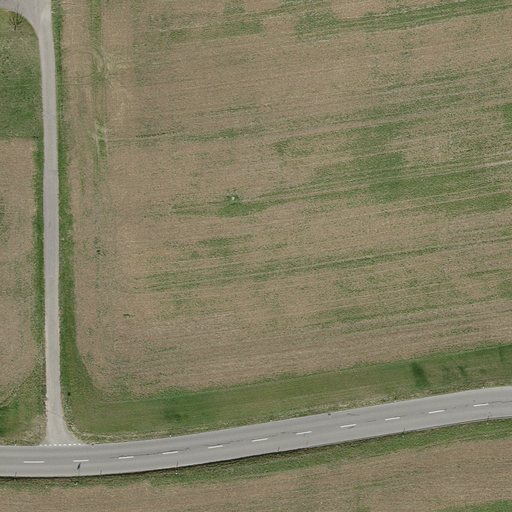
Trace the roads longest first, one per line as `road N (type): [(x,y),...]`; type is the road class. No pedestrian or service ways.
road 1 (residential): [(47,0),(60,462)]
road 2 (tertiary): [(60,462),(511,402)]
